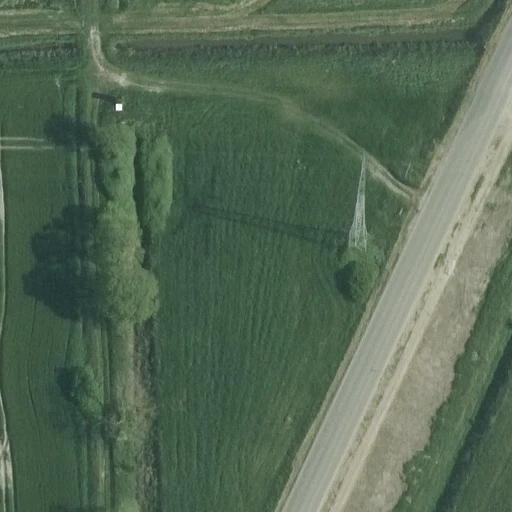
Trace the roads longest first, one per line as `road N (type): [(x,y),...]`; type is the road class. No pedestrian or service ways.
road 1 (unclassified): [(302,511),(511,63)]
road 2 (track): [(93,0),(94,26),(0,27)]
